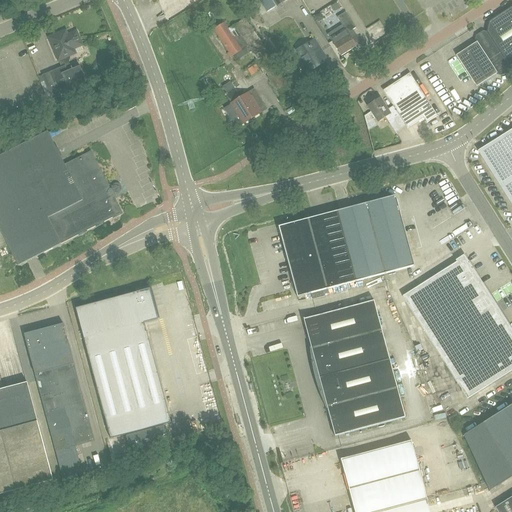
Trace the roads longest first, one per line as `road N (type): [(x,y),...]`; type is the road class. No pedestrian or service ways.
road 1 (tertiary): [(272,511),(196,225)]
road 2 (residential): [(260,153),(498,0)]
road 3 (unclassified): [(192,207),(164,104),(122,0)]
road 4 (tertiary): [(263,194),(444,145)]
road 5 (unknown): [(54,286),(95,405),(100,446)]
road 6 (residential): [(0,310),(125,245)]
road 7 (unclassified): [(511,252),(444,145)]
